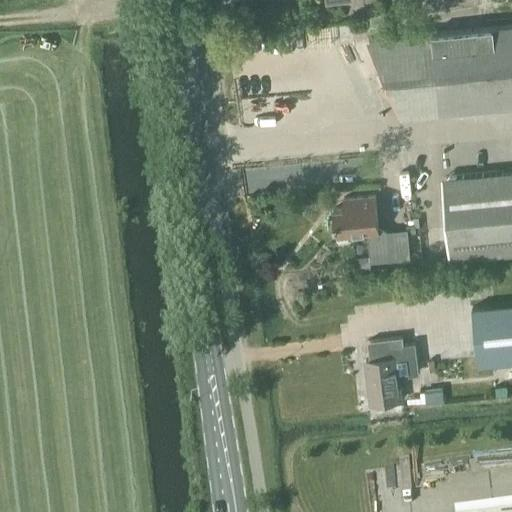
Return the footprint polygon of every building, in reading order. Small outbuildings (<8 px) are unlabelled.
[(480,18),(481,28),(467,29),(369,39),(400,108),(419,115),(511,105),(511,13),(480,16),(480,18)] [(511,170),(443,177),(451,258),(511,251),(511,170)] [(347,207),(334,208),(337,243),(352,241),(351,235),(368,234),(370,262),(389,260),(386,231),(379,232),(375,195),(346,197),(347,207)] [(511,303),(472,308),(478,364),(511,360),(511,303)] [(370,359),(366,360),(371,403),(401,399),(398,378),(418,376),(417,367),(419,366),(416,342),(404,344),(403,336),(368,340),(370,359)] [(426,403),(444,401),(443,387),(425,388),(426,403)]
